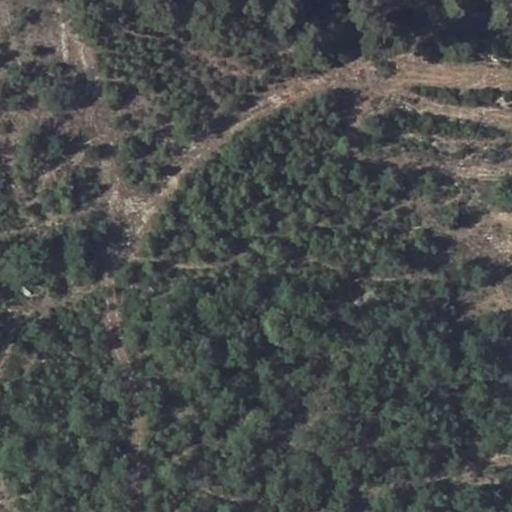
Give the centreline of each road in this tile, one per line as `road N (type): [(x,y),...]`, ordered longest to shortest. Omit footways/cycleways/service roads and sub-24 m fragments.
road 1 (track): [(137,511),(136,399),(107,303),(123,245),(216,128),(304,82),(402,71),(511,80)]
road 2 (track): [(0,363),(16,328),(61,293),(111,288)]
